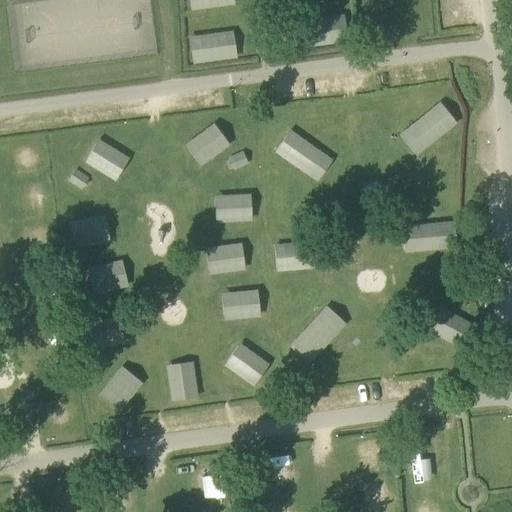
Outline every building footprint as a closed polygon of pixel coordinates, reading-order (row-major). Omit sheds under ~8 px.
[(231,0),(185,0),(187,10),(231,2),(231,0)] [(343,41),(340,14),(295,19),(298,46),(343,41)] [(232,31),(186,34),(187,61),(234,58),(232,31)] [(438,101),(395,132),(411,155),(455,124),(438,101)] [(180,144),(196,166),(227,144),(210,121),(180,144)] [(286,128),(270,151),(317,182),(333,159),(286,128)] [(80,161),(112,180),(126,156),(94,137),(80,161)] [(25,164),(40,164),(39,146),(25,147),(25,164)] [(210,194),(211,221),(249,220),(248,192),(210,194)] [(102,215),(68,218),(70,245),(105,242),(102,215)] [(437,223),(401,223),(401,249),(437,249),(437,223)] [(201,247),(205,274),(242,268),(238,241),(201,247)] [(82,268),(90,294),(128,284),(121,257),(82,268)] [(255,289),(218,291),(219,318),(256,317),(255,289)] [(415,324),(450,342),(463,318),(428,299),(415,324)] [(289,341),(310,360),(344,324),(323,304),(289,341)] [(80,320),(84,348),(121,342),(117,315),(80,320)] [(237,342),(219,364),(250,387),(267,365),(237,342)] [(168,399),(195,395),(190,360),(163,364),(168,399)] [(118,410),(140,382),(118,365),(96,393),(118,410)] [(291,468),(261,469),(262,491),(292,489),(291,468)] [(194,500),(215,500),(216,472),(195,471),(194,500)] [(67,511),(86,511),(86,497),(67,498),(67,511)]
